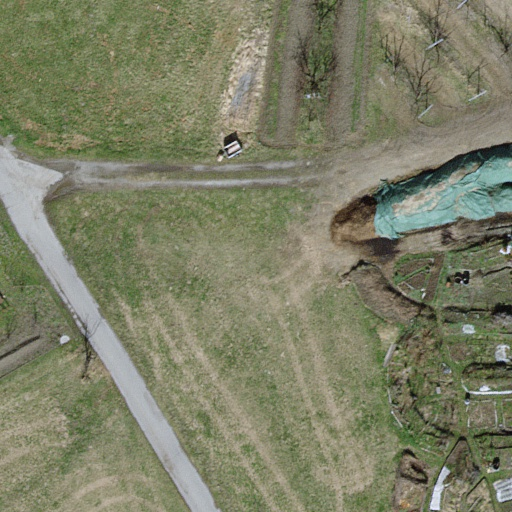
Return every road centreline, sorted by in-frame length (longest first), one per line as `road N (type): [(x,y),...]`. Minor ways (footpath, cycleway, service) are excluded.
road 1 (track): [(7,179),(264,177),(390,153),(511,115)]
road 2 (residential): [(209,511),(0,169)]
